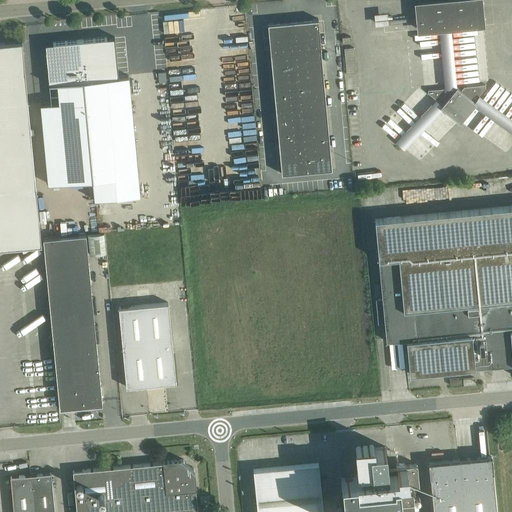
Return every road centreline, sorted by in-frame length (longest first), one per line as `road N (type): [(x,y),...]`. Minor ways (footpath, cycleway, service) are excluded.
road 1 (unknown): [(348,0),(375,162),(511,159)]
road 2 (unclassified): [(219,425),(511,397)]
road 3 (unclassified): [(0,447),(219,425)]
road 4 (unknown): [(26,9),(47,216)]
road 5 (unclassified): [(0,12),(128,0)]
